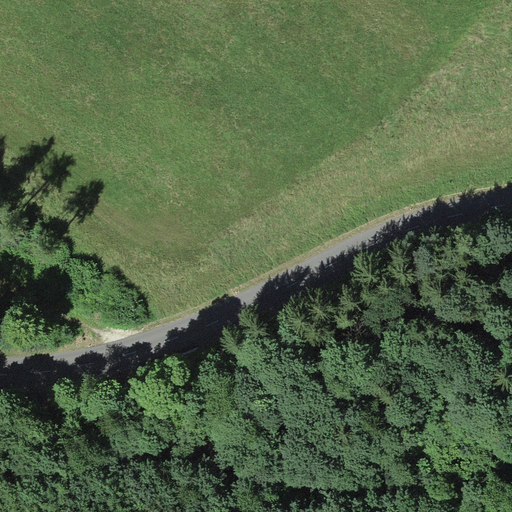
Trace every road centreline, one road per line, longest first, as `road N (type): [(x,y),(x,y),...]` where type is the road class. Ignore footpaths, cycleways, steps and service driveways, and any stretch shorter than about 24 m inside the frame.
road 1 (tertiary): [(511,201),(411,226),(123,355),(0,371)]
road 2 (track): [(123,355),(100,323),(0,285)]
